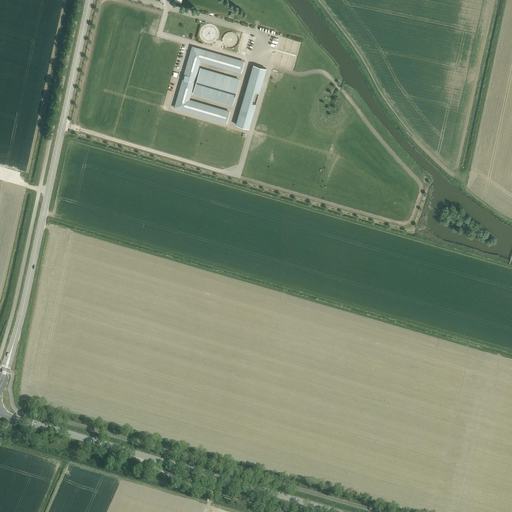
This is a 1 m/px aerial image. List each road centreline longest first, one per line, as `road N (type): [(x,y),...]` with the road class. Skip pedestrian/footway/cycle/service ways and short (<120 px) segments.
road 1 (unknown): [(237,176),(399,223),(412,218),(421,189),(327,74),(270,64)]
road 2 (tertiary): [(334,511),(0,413)]
road 3 (track): [(493,0),(454,176),(511,220)]
road 4 (track): [(454,176),(399,121),(315,0)]
road 5 (secondary): [(48,192),(89,0)]
road 6 (track): [(462,183),(504,0)]
road 7 (track): [(237,176),(73,127)]
road 8 (unknown): [(73,127),(104,0)]
road 9 (secondary): [(21,314),(48,192)]
